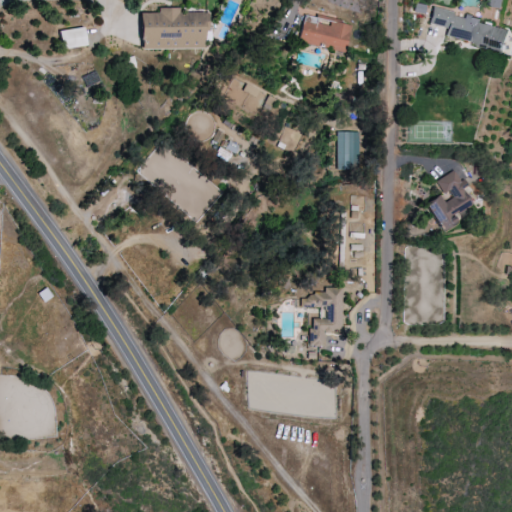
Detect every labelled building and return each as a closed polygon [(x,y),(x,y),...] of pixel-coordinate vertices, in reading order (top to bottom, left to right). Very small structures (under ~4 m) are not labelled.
[(500,8),(501,0),(487,0),(486,6),(500,8)] [(503,52),(508,28),(464,18),(464,19),(453,17),(453,13),(432,8),(429,25),(446,29),(444,39),(503,52)] [(139,14),(139,50),(206,49),(205,14),(178,14),(178,9),(156,9),(157,14),(139,14)] [(303,16),(297,43),(344,53),(350,25),(315,17),(315,19),(303,16)] [(58,32),(61,51),(86,47),(82,28),(58,32)] [(258,91),(244,85),(241,92),(255,98),(258,91)] [(336,133),(335,171),(357,171),(357,133),(336,133)] [(475,212),(453,171),(434,182),(441,196),(425,204),(440,232),(475,212)] [(341,289),(323,288),(323,296),(299,296),(299,309),(319,309),(318,320),(309,320),(308,347),(323,348),(324,335),(340,336),(341,289)]
